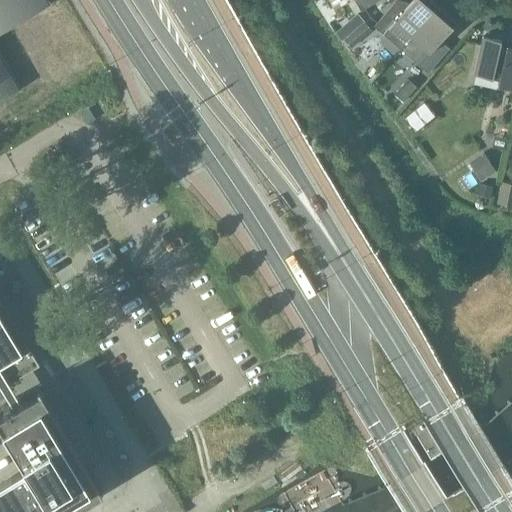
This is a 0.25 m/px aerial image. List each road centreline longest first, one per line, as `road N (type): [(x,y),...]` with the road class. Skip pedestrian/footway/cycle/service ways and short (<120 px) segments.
road 1 (secondary): [(143,0),(204,92),(359,285)]
road 2 (secondary): [(359,285),(194,0)]
road 3 (secondary): [(496,511),(359,285)]
